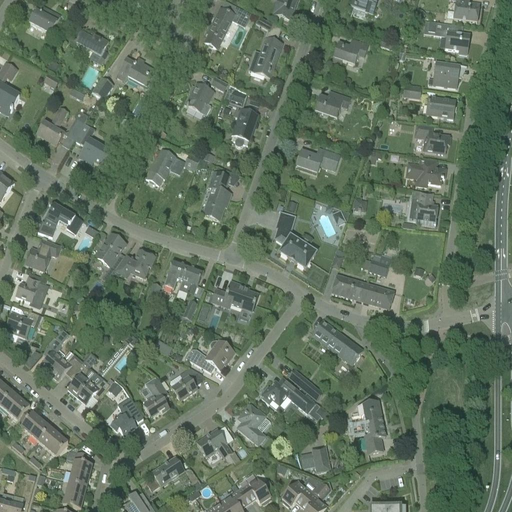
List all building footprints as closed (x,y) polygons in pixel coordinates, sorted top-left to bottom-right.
[(128,0),(127,4),(129,5),(146,12),(151,0),(128,0)] [(290,24),(297,0),(280,0),(280,1),(279,0),(273,18),(290,24)] [(374,0),(353,0),(350,10),(372,18),(376,7),(372,6),(374,0)] [(471,6),(468,5),(468,0),(451,0),(451,3),(457,4),(457,6),(455,6),(453,22),(476,26),(479,10),(470,9),(471,6)] [(50,38),(55,28),(60,19),(38,8),(28,26),(50,38)] [(246,27),(251,18),(237,11),(233,19),(220,12),(207,37),(209,38),(204,46),(216,52),(220,44),(231,24),(237,27),(241,20),(247,23),(246,26),(246,27)] [(417,11),(413,18),(420,23),(425,16),(417,11)] [(258,20),(255,27),(260,30),(267,34),(269,35),(273,28),(264,23),(258,20)] [(434,34),(434,35),(447,37),(447,41),(445,52),(458,54),(458,57),(466,58),(469,40),(466,40),(466,38),(453,36),(454,29),(455,29),(445,27),(435,26),(434,34)] [(91,41),(82,36),(76,47),(92,56),(89,62),(101,69),(103,65),(107,57),(103,54),(108,45),(93,37),(91,41)] [(270,82),(279,55),(282,47),(266,41),(262,50),(260,56),(255,54),(248,74),(270,82)] [(364,61),(368,48),(351,42),(348,50),(338,47),(331,65),(340,69),(342,64),(354,68),(357,58),(364,61)] [(381,45),(379,49),(394,55),(395,53),(396,50),(395,50),(381,45)] [(136,65),(127,61),(116,80),(126,85),(128,81),(147,91),(156,75),(142,68),(144,65),(138,61),(136,65)] [(433,83),(432,89),(446,91),(456,92),(458,82),(458,79),(456,79),(457,69),(450,68),(435,66),(433,83)] [(0,109),(1,110),(0,111),(0,114),(7,119),(19,99),(2,90),(7,82),(10,84),(16,73),(5,67),(4,69),(0,76),(0,109)] [(47,78),(43,86),(54,92),(58,85),(47,78)] [(103,103),(113,88),(101,80),(91,95),(103,103)] [(226,96),(229,88),(214,80),(210,88),(226,96)] [(215,96),(208,92),(196,86),(192,92),(194,92),(192,96),(191,95),(184,108),(205,119),(210,110),(208,109),(215,96)] [(419,103),(421,93),(405,91),(404,101),(419,103)] [(243,148),(247,149),(257,119),(241,113),(246,100),(244,99),(233,95),(231,100),(229,105),(228,108),(231,109),(236,111),(236,112),(233,120),(238,121),(230,144),(234,145),(234,147),(235,149),(237,151),(239,151),(241,150),(243,148)] [(349,102),(338,99),(329,95),(327,102),(319,100),(314,114),(336,122),(340,109),(346,111),(349,102)] [(439,103),(428,102),(426,119),(443,121),(443,122),(453,123),(453,118),(453,117),(454,110),(455,110),(455,104),(439,102),(439,103)] [(249,113),(261,114),(262,105),(250,104),(249,113)] [(42,130),(36,139),(43,143),(44,140),(57,148),(58,147),(63,137),(73,143),(74,144),(84,127),(83,127),(88,120),(79,115),(77,115),(74,119),(75,122),(68,135),(64,136),(58,132),(58,131),(62,125),(67,115),(59,111),(49,129),(44,126),(42,130)] [(74,144),(73,144),(80,147),(84,150),(83,152),(78,161),(88,166),(90,163),(102,170),(111,156),(102,151),(89,143),(95,133),(90,130),(84,127),(74,144)] [(448,149),(449,140),(430,138),(431,131),(416,129),(414,141),(424,143),(422,155),(444,158),(446,148),(448,149)] [(300,154),(295,170),(317,177),(320,169),(335,174),(340,159),(320,153),(318,160),(300,154)] [(149,175),(145,182),(158,189),(162,181),(164,182),(167,176),(177,181),(178,180),(183,170),(185,167),(175,162),(175,161),(173,160),(170,159),(161,154),(155,166),(154,165),(149,175)] [(371,156),(369,166),(374,167),(375,163),(375,161),(377,161),(381,162),(381,157),(371,156)] [(185,167),(183,170),(195,175),(200,162),(189,157),(185,166),(185,167)] [(205,157),(203,163),(211,166),(213,159),(205,157)] [(432,171),(433,165),(420,163),(419,168),(406,167),(404,182),(417,183),(416,189),(426,190),(426,187),(440,189),(441,183),(443,183),(443,182),(444,182),(445,173),(432,171)] [(206,209),(203,219),(219,224),(224,210),(226,211),(230,197),(224,195),(226,187),(227,185),(229,180),(219,177),(214,175),(211,182),(208,191),(212,192),(206,209)] [(0,202),(1,203),(14,186),(0,176),(0,202)] [(416,215),(413,214),(412,222),(415,222),(415,227),(423,228),(434,230),(437,210),(432,209),(432,205),(431,205),(432,197),(413,195),(412,203),(419,204),(418,207),(416,215)] [(293,214),(296,206),(288,204),(286,212),(293,214)] [(38,232),(37,236),(52,241),(56,230),(59,224),(68,229),(66,233),(75,238),(82,225),(71,218),(72,215),(64,210),(62,213),(55,209),(53,208),(50,210),(49,212),(50,213),(50,212),(51,212),(44,224),(45,224),(44,225),(41,224),(41,226),(38,232)] [(336,227),(344,224),(339,215),(332,218),(336,227)] [(289,240),(288,240),(294,221),(280,216),(276,231),(278,232),(274,242),(284,249),(279,256),(288,262),(288,263),(289,264),(290,263),(294,266),(294,267),(295,267),(305,273),(315,256),(290,239),(289,240)] [(95,242),(99,236),(96,234),(89,230),(88,231),(85,236),(92,240),(95,242)] [(125,260),(119,256),(125,248),(110,238),(95,260),(115,274),(125,260)] [(56,260),(60,250),(41,243),(36,256),(30,253),(25,268),(44,276),(50,258),(56,260)] [(147,257),(138,254),(134,263),(131,261),(132,261),(126,258),(125,260),(115,274),(126,281),(129,275),(135,278),(134,279),(141,282),(142,281),(144,282),(149,271),(150,271),(151,270),(155,261),(152,259),(153,258),(148,256),(147,257)] [(375,277),(381,259),(373,257),(368,275),(375,277)] [(385,280),(391,263),(381,259),(375,277),(385,280)] [(182,284),(187,269),(172,264),(164,288),(173,292),(176,282),(181,284),(182,284)] [(186,297),(193,300),(196,290),(197,290),(202,275),(187,269),(182,284),(181,284),(178,294),(187,297),(186,297)] [(15,300),(31,306),(30,308),(38,312),(41,304),(47,289),(45,289),(47,283),(29,277),(26,287),(26,289),(20,287),(15,300)] [(361,306),(366,288),(336,279),(331,297),(361,306)] [(216,293),(212,305),(229,311),(230,308),(242,313),(251,316),(258,298),(247,294),(248,291),(244,290),(231,285),(226,297),(216,293)] [(155,305),(160,290),(152,287),(146,302),(155,305)] [(389,314),(394,296),(366,288),(361,306),(389,314)] [(189,324),(191,317),(196,307),(189,304),(184,315),(182,321),(189,324)] [(80,315),(82,309),(75,307),(73,313),(80,315)] [(202,309),(197,321),(204,324),(208,311),(202,309)] [(6,334),(4,339),(16,343),(17,338),(26,342),(29,332),(31,329),(39,332),(44,321),(38,318),(29,315),(26,323),(11,317),(5,334),(6,334)] [(352,369),(363,355),(322,324),(311,339),(352,369)] [(64,359),(58,354),(60,350),(61,348),(68,339),(62,334),(53,344),(49,350),(42,357),(43,358),(43,357),(45,355),(49,358),(40,369),(49,377),(62,361),(64,359)] [(171,352),(157,344),(153,351),(167,359),(171,352)] [(233,356),(218,344),(217,345),(216,344),(212,345),(210,348),(210,352),(212,353),(206,360),(198,354),(197,355),(196,354),(193,354),(190,356),(189,357),(188,356),(185,362),(210,377),(214,371),(219,374),(224,368),(223,368),(226,364),(226,365),(228,362),(231,361),(232,360),(232,357),(233,356)] [(76,382),(67,392),(76,400),(89,385),(84,381),(88,373),(89,371),(97,362),(90,356),(82,365),(81,367),(72,378),(76,382)] [(139,368),(143,362),(137,358),(133,364),(139,368)] [(29,360),(24,367),(30,371),(35,365),(29,360)] [(81,367),(74,361),(67,366),(62,361),(49,377),(58,385),(67,374),(71,378),(69,380),(81,367)] [(180,405),(197,393),(195,390),(201,386),(201,378),(189,372),(170,385),(169,387),(171,391),(180,405)] [(316,404),(322,397),(302,380),(294,374),(288,381),(316,404)] [(162,416),(169,412),(163,402),(168,398),(159,385),(155,381),(144,388),(151,398),(146,401),(148,405),(142,409),(151,421),(161,415),(162,416)] [(263,399),(261,402),(268,408),(270,405),(272,403),(279,409),(284,413),(292,404),(306,416),(313,408),(285,385),(283,382),(282,383),(277,388),(275,386),(270,392),(268,390),(262,398),(263,399)] [(89,385),(76,400),(85,408),(94,397),(99,401),(96,404),(97,404),(110,389),(103,383),(94,389),(89,385)] [(114,385),(107,393),(115,400),(121,392),(114,385)] [(0,408),(11,395),(3,388),(0,390),(0,408)] [(0,409),(8,417),(20,402),(11,395),(0,408),(0,409)] [(113,425),(110,429),(117,435),(119,433),(124,441),(131,437),(130,434),(134,432),(136,430),(132,424),(135,422),(137,426),(143,422),(129,401),(117,409),(122,417),(120,419),(118,418),(112,425),(113,425)] [(23,427),(31,417),(27,413),(28,411),(29,410),(20,402),(8,417),(17,424),(19,423),(23,427)] [(377,405),(361,408),(368,439),(364,439),(366,448),(368,458),(382,455),(380,441),(385,440),(379,414),(377,405)] [(241,426),(236,431),(244,438),(257,449),(265,440),(261,436),(270,426),(264,421),(266,420),(265,419),(257,412),(256,414),(249,408),(237,422),(241,426)] [(319,410),(316,408),(308,417),(317,424),(320,420),(315,416),(319,410)] [(321,420),(325,415),(320,411),(316,415),(321,420)] [(29,438),(41,423),(32,416),(31,417),(23,427),(20,430),(29,438)] [(38,445),(50,431),(41,423),(29,438),(38,445)] [(46,452),(58,438),(50,431),(38,445),(46,452)] [(217,433),(196,447),(205,461),(217,453),(223,462),(225,461),(229,458),(235,468),(240,465),(234,455),(232,456),(226,447),(217,434),(217,433)] [(55,460),(61,453),(67,446),(58,438),(46,452),(55,460)] [(243,451),(237,454),(242,461),(247,458),(243,451)] [(312,456),(300,458),(302,472),(315,469),(316,476),(329,473),(324,451),(312,453),(312,456)] [(74,465),(71,475),(89,480),(91,471),(92,469),(88,468),(86,467),(88,459),(76,456),(74,465)] [(155,482),(147,487),(150,492),(154,492),(159,489),(159,490),(160,491),(184,475),(184,474),(175,461),(151,476),(155,482)] [(283,478),(286,471),(279,468),(276,475),(283,478)] [(65,474),(62,484),(68,486),(86,491),(87,489),(87,486),(89,480),(71,475),(71,476),(65,474)] [(37,483),(36,488),(43,489),(44,485),(45,480),(39,478),(37,483)] [(286,497),(281,503),(283,504),(282,506),(287,510),(288,509),(290,511),(295,506),(300,510),(311,497),(321,486),(310,481),(302,489),(297,485),(292,490),(291,489),(285,496),(286,497)] [(191,485),(189,487),(193,492),(195,495),(202,490),(200,487),(196,482),(191,485)] [(260,487),(257,482),(238,494),(236,495),(246,510),(256,503),(260,508),(262,507),(263,508),(268,504),(268,503),(270,502),(264,494),(272,489),(267,482),(260,487)] [(68,486),(65,497),(83,502),(85,496),(85,493),(86,491),(68,486)] [(311,497),(300,510),(301,511),(324,511),(326,510),(320,505),(330,494),(328,486),(323,488),(321,486),(311,497)] [(195,502),(200,499),(197,494),(192,497),(195,502)] [(224,511),(242,511),(246,510),(236,495),(234,497),(221,506),(224,511)] [(80,511),(83,502),(65,497),(62,509),(75,511),(80,511)] [(141,507),(134,497),(128,501),(130,504),(121,510),(122,511),(152,511),(147,503),(141,507)]
